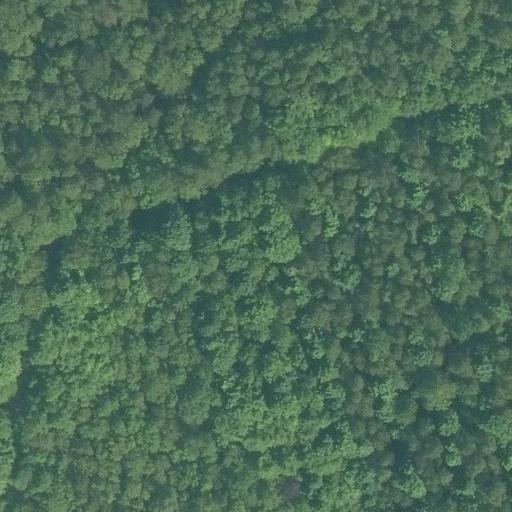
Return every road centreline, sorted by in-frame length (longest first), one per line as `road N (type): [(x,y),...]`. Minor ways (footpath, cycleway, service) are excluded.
road 1 (track): [(64,256),(122,209),(511,81)]
road 2 (track): [(309,511),(64,256)]
road 3 (track): [(64,256),(123,160),(250,0)]
